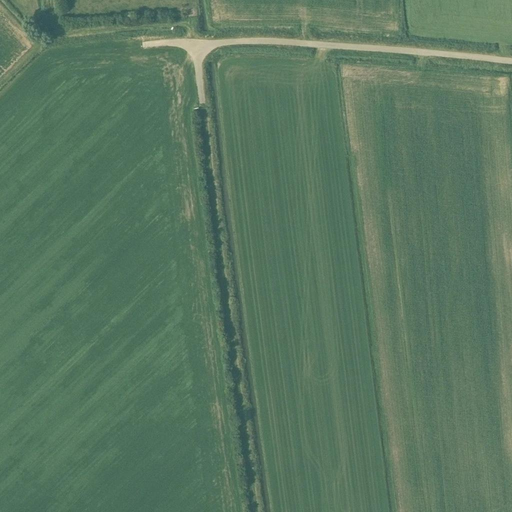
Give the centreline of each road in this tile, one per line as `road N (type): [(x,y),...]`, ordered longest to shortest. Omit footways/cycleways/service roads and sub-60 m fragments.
road 1 (track): [(254,511),(194,43)]
road 2 (unclassified): [(511,67),(258,40),(138,44)]
road 3 (track): [(49,0),(57,30),(72,35),(166,20),(191,29),(194,43)]
